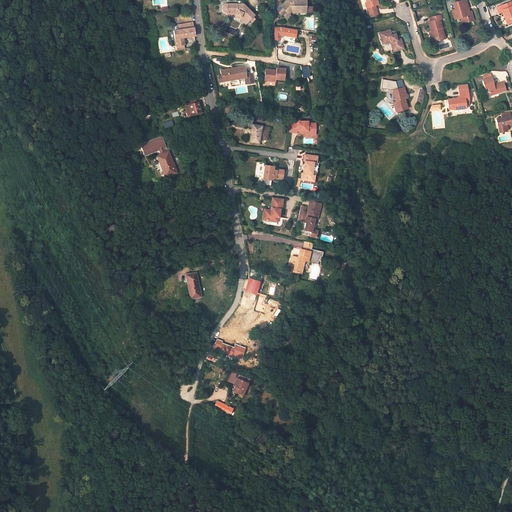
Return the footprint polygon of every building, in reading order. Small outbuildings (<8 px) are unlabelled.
[(305,6),(305,0),(286,0),(277,8),(277,10),(281,14),(282,13),(286,16),(289,14),(288,12),(291,8),(293,8),(293,11),(305,11),(305,6)] [(378,5),(376,0),(365,0),(366,2),(365,3),(367,11),(372,10),(371,7),(375,6),(378,5)] [(466,0),(463,0),(453,3),(455,9),(452,10),(454,18),(461,16),(464,22),(473,19),(471,11),(470,12),(468,12),(467,7),(468,7),(466,0)] [(511,0),(496,7),(499,13),(502,12),(507,24),(511,21),(511,10),(511,7),(511,6),(511,0)] [(254,15),(243,5),(227,5),(225,5),(224,6),(224,8),(224,9),(224,10),(226,11),(227,12),(228,12),(228,16),(236,16),(240,18),(245,24),(254,15)] [(369,17),(377,14),(375,6),(371,7),(372,10),(367,11),(369,17)] [(441,15),(429,18),(430,21),(428,22),(430,31),(429,31),(432,42),(445,38),(440,20),(442,19),(441,15)] [(184,46),(183,38),(194,36),(193,27),(179,29),(179,30),(170,32),(172,42),(172,43),(176,42),(177,50),(184,49),(183,46),(184,46)] [(297,31),(280,28),(274,28),(274,39),(280,39),(280,34),(281,34),(295,37),(297,31)] [(403,48),(400,39),(397,40),(395,34),(391,35),(390,30),(379,33),(382,43),(390,40),(393,51),(403,48)] [(245,75),(244,66),(223,69),(225,79),(234,78),(234,79),(238,78),(238,77),(245,75)] [(309,66),(301,66),(302,77),(310,77),(309,66)] [(286,69),(277,68),(277,70),(266,69),(265,79),(271,79),(271,81),(276,81),(276,79),(285,80),(286,69)] [(223,81),(234,79),(234,78),(225,79),(223,69),(221,70),(223,81)] [(491,77),(483,80),(485,88),(488,87),(490,95),(506,90),(503,82),(493,85),(491,77)] [(407,98),(404,87),(392,90),(395,101),(393,101),(396,112),(408,108),(405,99),(407,98)] [(467,89),(459,90),(460,98),(447,100),(448,109),(465,107),(465,104),(469,104),(467,89)] [(198,102),(185,106),(187,113),(191,112),(192,114),(200,112),(198,102)] [(510,114),(500,116),(501,118),(496,120),(498,127),(499,133),(506,131),(508,128),(507,124),(511,122),(511,115),(510,116),(510,114)] [(289,122),(288,133),(298,134),(298,131),(306,131),(309,130),(312,132),(316,132),(315,121),(308,121),(307,120),(299,120),(296,123),(289,122)] [(262,126),(252,124),(249,141),(259,143),(260,140),(267,141),(269,129),(262,127),(262,126)] [(162,136),(145,142),(145,140),(142,141),(143,143),(142,144),(146,155),(159,149),(161,154),(157,156),(165,177),(177,172),(169,151),(166,153),(164,148),(166,147),(162,136)] [(312,174),(313,162),(316,163),(317,156),(304,154),(303,161),(304,161),(302,173),(301,173),(300,179),(313,181),(314,175),(312,174)] [(276,171),(272,170),(273,167),(264,165),(262,179),(271,180),(271,178),(282,179),(283,170),(276,169),(276,171)] [(283,199),(272,198),(271,210),(264,209),(264,210),(263,220),(274,221),(275,217),(279,217),(280,209),(281,209),(283,199)] [(313,224),(316,215),(318,216),(321,203),(316,202),(310,201),(307,213),(305,222),(306,222),(305,229),(304,230),(311,231),(310,235),(310,236),(316,237),(317,230),(316,230),(312,229),(313,224)] [(304,260),(320,264),(324,251),(311,248),(312,243),(305,241),(303,250),(300,249),(298,258),(292,256),(290,262),(295,263),(294,267),(293,271),(301,273),(304,260)] [(196,273),(186,275),(191,298),(200,296),(199,290),(199,289),(196,273)] [(248,278),(247,283),(258,287),(260,282),(248,278)] [(247,283),(245,290),(255,294),(256,292),(258,287),(247,283)] [(245,290),(243,296),(248,298),(253,300),(255,294),(245,290)] [(245,307),(248,298),(243,296),(240,305),(245,307)] [(246,390),(250,379),(239,374),(238,378),(235,377),(236,374),(231,372),(228,382),(233,383),(235,384),(234,386),(236,387),(237,387),(234,392),(241,394),(243,389),(246,390)] [(221,409),(230,414),(232,409),(224,405),(217,401),(214,405),(221,409)]
